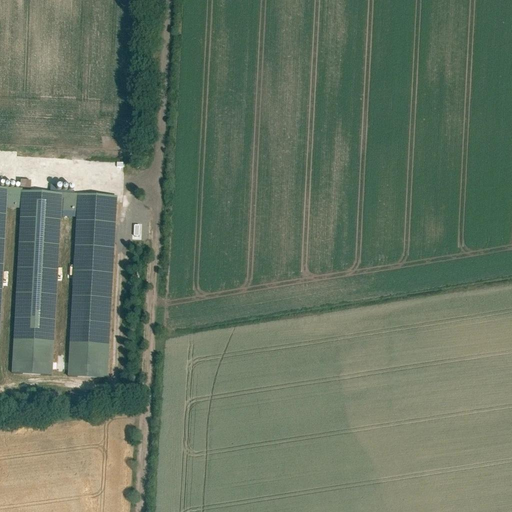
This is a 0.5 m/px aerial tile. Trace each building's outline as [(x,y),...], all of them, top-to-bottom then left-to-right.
[(19,180),(18,187),(29,189),(30,181),(19,180)] [(21,191),(6,190),(5,206),(20,207),(21,191)] [(62,193),(21,191),(20,207),(11,374),(52,376),(61,207),(62,193)] [(76,193),(62,193),(61,207),(76,207),(76,193)] [(118,195),(76,193),(76,207),(66,376),(108,378),(118,195)]
